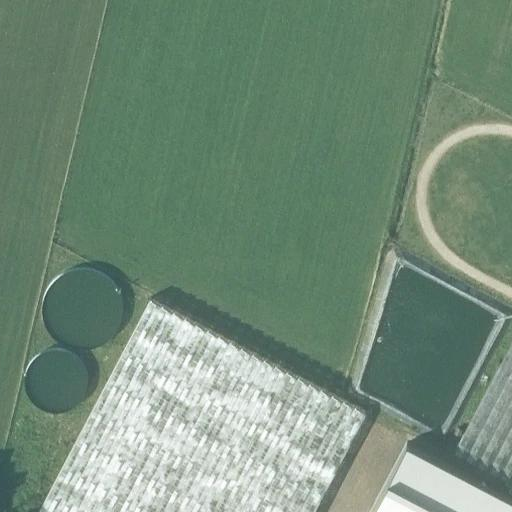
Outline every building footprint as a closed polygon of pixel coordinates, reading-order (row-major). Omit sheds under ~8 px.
[(115,314),(116,313),(115,305),(112,298),(109,291),(105,287),(98,281),(92,278),(83,275),(77,275),(68,276),(63,278),(56,282),(50,287),(45,292),(42,298),(40,305),(39,313),(40,321),(42,328),(46,336),(51,341),(58,346),(65,349),(72,351),(77,351),(83,351),(89,350),(96,346),(103,341),(108,336),(112,328),(115,321),(115,314)] [(38,511),(39,511),(312,511),(365,412),(150,297),(38,511)] [(511,482),(511,343),(454,452),(511,482)] [(85,385),(84,379),(83,373),(80,367),(76,363),(71,358),(65,355),(60,354),(55,353),(49,353),(41,355),(36,358),(31,362),(27,367),(24,372),(22,378),(21,384),(22,390),(24,397),(27,402),(30,406),(34,410),(40,413),(44,415),(51,416),(59,416),(63,415),(69,412),(74,409),(78,404),(82,398),(84,392),(85,385)] [(511,511),(511,497),(408,443),(371,511),(511,511)]
